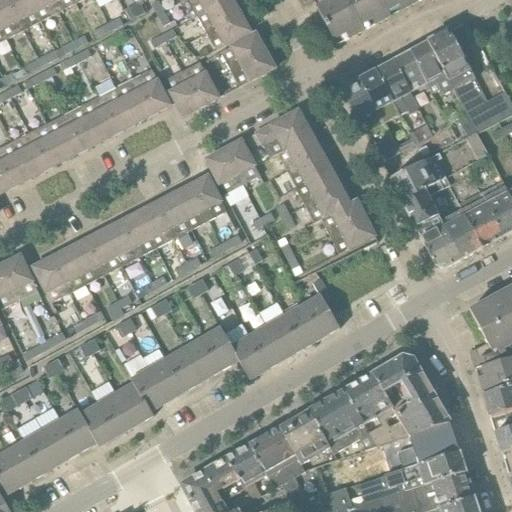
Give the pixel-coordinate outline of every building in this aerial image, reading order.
[(0,0),(0,28),(7,41),(24,33),(6,0),(0,0)] [(6,0),(24,33),(42,23),(30,0),(6,0)] [(30,0),(42,23),(59,14),(51,0),(30,0)] [(51,0),(59,14),(76,5),(73,0),(51,0)] [(196,19),(197,18),(231,0),(188,0),(186,1),(196,19)] [(231,0),(197,18),(206,35),(241,17),(231,0)] [(297,0),(303,10),(315,4),(313,0),(297,0)] [(321,0),(313,0),(315,4),(317,8),(316,8),(337,47),(364,33),(346,0),(330,0),(323,4),(321,0)] [(346,0),(364,33),(391,18),(381,0),(346,0)] [(381,0),(391,18),(420,3),(418,0),(381,0)] [(158,18),(165,14),(159,3),(152,6),(158,18)] [(164,29),(171,25),(165,14),(158,18),(164,29)] [(216,53),(250,34),(241,17),(206,35),(216,53)] [(112,33),(123,27),(119,19),(108,25),(112,33)] [(97,40),(112,33),(108,25),(93,33),(97,40)] [(162,37),(166,44),(177,38),(174,31),(162,37)] [(477,136),(511,117),(511,110),(504,95),(487,103),(475,80),(471,72),(451,32),(429,44),(454,93),(468,119),(477,136)] [(115,47),(127,41),(123,33),(111,39),(115,47)] [(230,72),(265,53),(256,35),(220,55),(230,72)] [(73,43),(77,51),(89,45),(85,37),(73,43)] [(155,50),(166,44),(162,37),(151,43),(155,50)] [(104,53),(115,47),(111,39),(100,45),(104,53)] [(66,57),(77,51),(73,43),(62,49),(66,57)] [(443,98),(454,93),(429,44),(411,53),(428,86),(432,96),(440,92),(443,98)] [(81,65),(92,59),(88,51),(77,57),(81,65)] [(38,61),(42,69),(59,60),(55,52),(38,61)] [(230,72),(240,90),(275,71),(265,53),(230,72)] [(394,62),(411,95),(428,86),(411,53),(394,62)] [(60,65),(63,73),(81,65),(77,57),(60,65)] [(30,75),(42,69),(38,61),(26,67),(30,75)] [(376,71),(400,118),(409,113),(410,117),(420,112),(411,95),(394,62),(376,71)] [(219,100),(216,95),(210,83),(204,73),(200,65),(182,74),(201,110),(219,100)] [(46,82),(57,76),(54,69),(42,75),(46,82)] [(204,73),(210,83),(217,79),(212,69),(204,73)] [(384,126),(400,118),(376,71),(361,79),(384,126)] [(153,117),(171,108),(152,72),(134,81),(153,117)] [(7,87),(19,81),(15,73),(3,79),(7,87)] [(183,119),(201,110),(182,74),(165,84),(183,119)] [(34,88),(46,82),(42,75),(30,81),(34,88)] [(217,79),(210,83),(216,95),(224,91),(217,79)] [(367,119),(373,131),(384,126),(361,79),(347,87),(344,95),(359,122),(367,119)] [(136,126),(153,117),(134,81),(117,90),(136,126)] [(5,94),(9,101),(22,95),(18,87),(5,94)] [(118,135),(136,126),(117,90),(99,99),(118,135)] [(0,106),(9,101),(5,94),(0,96),(0,106)] [(101,144),(118,135),(99,99),(83,108),(101,144)] [(83,153),(101,144),(83,108),(64,117),(83,153)] [(270,161),(278,157),(313,138),(299,112),(257,135),(262,144),(260,145),(263,150),(264,149),(270,161)] [(66,162),(83,153),(64,117),(47,126),(66,162)] [(460,124),(469,141),(477,136),(468,119),(460,124)] [(506,137),(511,134),(511,125),(503,130),(506,137)] [(48,171),(66,162),(47,126),(30,135),(48,171)] [(496,143),(506,137),(503,130),(492,136),(496,143)] [(31,180),(48,171),(30,135),(11,145),(31,180)] [(467,142),(478,163),(489,158),(477,136),(469,141),(467,142)] [(278,157),(287,173),(322,154),(313,138),(278,157)] [(391,138),(372,148),(382,165),(400,156),(396,148),(391,138)] [(400,156),(415,148),(411,140),(396,148),(400,156)] [(255,169),(256,169),(242,143),(224,152),(242,188),(260,178),(255,169)] [(0,161),(14,189),(31,180),(11,145),(0,150),(0,161)] [(225,197),(242,188),(224,152),(206,162),(220,188),(225,197)] [(287,173),(296,190),(331,171),(322,154),(287,173)] [(402,203),(446,180),(437,163),(442,161),(439,156),(437,157),(390,180),(402,203)] [(0,196),(14,189),(0,161),(0,196)] [(295,190),(305,208),(340,189),(331,171),(296,190),(295,190)] [(222,205),(208,179),(191,188),(209,223),(227,214),(222,205)] [(439,216),(437,214),(430,198),(450,188),(446,180),(402,203),(412,222),(424,216),(427,222),(439,216)] [(504,239),(511,234),(511,200),(509,194),(505,190),(504,191),(501,185),(480,196),(504,239)] [(191,232),(209,223),(191,188),(173,197),(191,232)] [(315,226),(321,222),(350,206),(340,189),(305,208),(315,226)] [(504,239),(480,196),(459,207),(462,212),(482,251),(504,239)] [(174,241),(191,232),(173,197),(156,206),(174,241)] [(330,239),(366,220),(357,202),(350,206),(321,222),(330,239)] [(283,221),(290,217),(284,205),(277,209),(283,221)] [(157,251),(174,241),(156,206),(138,215),(157,251)] [(463,261),(482,251),(462,212),(451,218),(446,209),(437,214),(439,216),(463,261)] [(260,221),(264,228),(275,221),(271,214),(260,221)] [(139,260),(157,251),(138,215),(121,224),(139,260)] [(443,271),(463,261),(439,216),(427,222),(424,216),(412,222),(435,269),(443,271)] [(296,228),(290,217),(283,221),(289,232),(296,228)] [(339,257),(375,238),(366,220),(330,239),(339,257)] [(253,234),(264,228),(260,221),(249,227),(253,234)] [(122,268),(139,260),(121,224),(104,233),(122,268)] [(105,278),(122,268),(104,233),(86,242),(105,278)] [(221,247),(225,254),(236,248),(232,240),(221,247)] [(87,287),(105,278),(86,242),(69,251),(87,287)] [(287,261),(294,257),(288,246),(281,250),(287,261)] [(214,260),(225,254),(221,247),(210,253),(214,260)] [(69,296),(87,287),(69,251),(51,260),(69,296)] [(255,267),(263,263),(257,251),(249,256),(255,267)] [(292,272),(300,268),(294,257),(287,261),(292,272)] [(33,285),(34,285),(21,258),(2,267),(19,303),(37,294),(33,285)] [(187,265),(191,273),(202,267),(198,259),(187,265)] [(50,305),(69,296),(51,260),(33,270),(47,296),(50,305)] [(237,277),(245,272),(239,261),(231,265),(237,277)] [(180,279),(191,273),(187,265),(176,272),(180,279)] [(230,281),(237,277),(231,265),(223,269),(230,281)] [(0,307),(2,311),(19,303),(2,267),(0,267),(0,307)] [(152,285),(156,292),(167,285),(163,278),(152,285)] [(201,296),(209,292),(203,281),(195,285),(201,296)] [(313,285),(319,297),(320,297),(327,293),(320,281),(313,285)] [(145,298),(156,292),(152,285),(141,291),(145,298)] [(194,301),(201,296),(195,285),(188,289),(194,301)] [(493,357),(505,352),(511,348),(511,289),(470,312),(488,346),(475,352),(470,354),(476,372),(481,371),(479,361),(493,357)] [(118,304),(121,311),(133,305),(129,297),(118,304)] [(303,307),(322,340),(340,330),(320,297),(319,297),(303,307)] [(165,316),(173,312),(167,301),(159,305),(165,316)] [(125,317),(121,311),(118,304),(107,309),(113,321),(115,323),(125,317)] [(158,321),(165,316),(159,305),(151,309),(158,321)] [(303,351),(322,340),(303,307),(284,318),(303,351)] [(84,322),(88,330),(99,323),(95,316),(84,322)] [(286,361),(303,351),(284,318),(266,328),(286,361)] [(130,336),(137,332),(131,321),(123,325),(130,336)] [(71,329),(75,336),(88,330),(84,322),(71,329)] [(122,340),(130,336),(123,325),(116,329),(122,340)] [(267,372),(286,361),(266,328),(248,338),(267,372)] [(222,373),(239,363),(232,348),(220,329),(202,339),(222,373)] [(250,382),(267,372),(248,338),(232,348),(239,363),(250,382)] [(204,383),(222,373),(202,339),(185,350),(204,383)] [(93,356),(101,352),(94,341),(87,345),(93,356)] [(86,360),(93,356),(87,345),(79,349),(86,360)] [(23,356),(27,363),(43,354),(39,347),(23,356)] [(186,394),(204,383),(185,350),(166,360),(186,394)] [(485,400),(511,391),(511,360),(510,361),(505,352),(493,357),(479,361),(481,371),(476,372),(485,400)] [(409,439),(449,425),(412,361),(402,358),(372,376),(409,439)] [(169,404),(186,394),(166,360),(149,370),(169,404)] [(57,376),(65,372),(58,361),(51,365),(57,376)] [(50,380),(57,376),(51,365),(44,369),(50,380)] [(19,379),(18,377),(24,374),(21,368),(4,377),(8,384),(19,379)] [(151,414),(169,404),(149,370),(132,380),(133,385),(151,414)] [(382,448),(409,439),(372,376),(343,393),(376,449),(382,448)] [(154,418),(151,414),(133,385),(115,395),(135,429),(154,418)] [(26,404),(33,400),(27,388),(19,393),(26,404)] [(511,391),(485,400),(491,421),(511,413),(511,391)] [(18,408),(26,404),(19,393),(12,397),(18,408)] [(367,452),(376,449),(343,393),(309,412),(331,451),(334,457),(361,441),(367,452)] [(118,439),(135,429),(115,395),(98,405),(118,439)] [(100,449),(118,439),(98,405),(81,415),(97,445),(100,449)] [(79,456),(97,445),(81,415),(78,411),(60,422),(79,456)] [(302,468),(331,451),(309,412),(278,430),(304,474),(302,468)] [(511,413),(491,421),(496,436),(511,430),(511,413)] [(61,466),(79,456),(60,422),(42,432),(61,466)] [(459,454),(449,425),(409,439),(382,448),(391,476),(459,454)] [(304,476),(304,474),(278,430),(249,447),(267,479),(275,492),(282,487),(294,480),(295,481),(304,476)] [(511,430),(496,436),(503,457),(511,453),(511,430)] [(44,477),(61,466),(42,432),(24,443),(44,477)] [(27,487),(44,477),(24,443),(7,452),(27,487)] [(223,462),(234,481),(248,506),(251,504),(262,499),(254,486),(267,479),(249,447),(223,462)] [(0,482),(9,497),(27,487),(7,452),(0,456),(0,482)] [(511,453),(503,457),(511,486),(511,453)] [(466,474),(459,454),(391,476),(366,485),(358,488),(364,507),(427,487),(466,474)] [(223,462),(202,474),(188,482),(184,493),(190,504),(193,511),(238,511),(248,506),(234,481),(223,462)] [(347,491),(325,497),(329,511),(439,511),(474,500),(466,475),(466,474),(427,487),(353,511),(347,491)] [(294,480),(282,487),(287,498),(299,493),(294,480)] [(0,511),(10,511),(0,494),(0,511)] [(474,500),(439,511),(477,511),(475,502),(474,500)]
